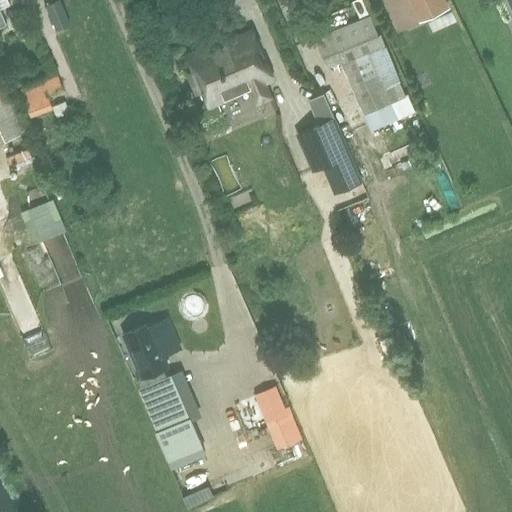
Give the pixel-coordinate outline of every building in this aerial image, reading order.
[(295,0),(299,8),(313,2),(312,0),(295,0)] [(70,23),(60,1),(47,6),(57,29),(70,23)] [(379,35),(371,16),(315,38),(323,58),(328,69),(342,63),(343,64),(342,65),(364,114),(371,130),(416,111),(407,93),(406,94),(400,81),(385,47),(386,47),(380,34),(379,35)] [(186,56),(193,71),(189,74),(188,79),(193,90),(198,93),(202,92),(208,107),(249,89),(257,106),(273,98),(267,84),(275,81),(270,70),(252,30),(226,42),(227,46),(216,51),(213,44),(186,56)] [(0,73),(0,130),(6,143),(27,133),(0,73)] [(58,76),(21,90),(31,117),(53,109),(48,95),(63,89),(58,76)] [(315,170),(350,155),(334,118),(299,133),(315,170)] [(241,154),(225,158),(233,184),(248,180),(241,154)] [(431,178),(412,178),(413,190),(431,189),(431,178)] [(173,348),(185,345),(176,317),(164,321),(173,348)] [(137,379),(142,389),(141,389),(167,449),(198,436),(173,375),(164,379),(160,370),(169,366),(150,323),(124,334),(142,377),(137,379)] [(261,411),(267,425),(288,416),(283,402),(261,411)] [(288,416),(267,425),(270,434),(296,424),(292,414),(288,416)] [(181,459),(193,491),(215,483),(203,451),(181,459)] [(256,463),(260,475),(286,467),(282,455),(256,463)]
